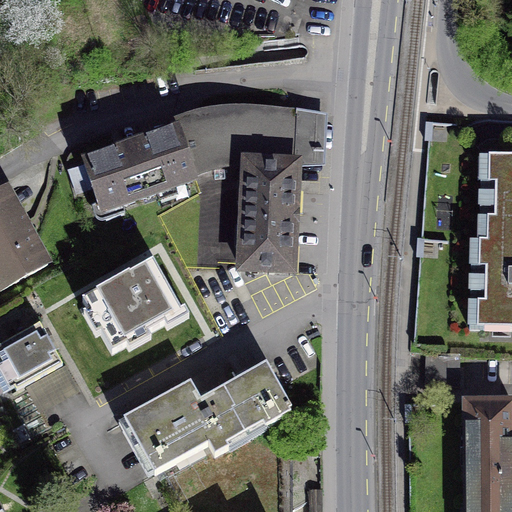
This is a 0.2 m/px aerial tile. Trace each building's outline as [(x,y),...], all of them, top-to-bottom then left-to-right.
[(296,166),(299,112),(250,110),(223,111),(198,116),(174,123),(178,134),(179,133),(195,177),(221,169),(247,166),(241,271),(292,273),(294,213),(297,166),(296,166)] [(195,177),(179,133),(178,134),(85,166),(101,213),(196,181),(195,177)] [(489,249),(511,249),(511,166),(491,166),(490,194),(498,194),(498,224),(489,224),(489,249)] [(0,291),(47,265),(7,195),(0,199),(0,291)] [(511,249),(489,249),(478,249),(477,275),(486,275),(485,310),(476,309),(475,336),(511,336),(511,249)] [(153,264),(83,302),(112,354),(182,315),(153,264)] [(40,325),(0,347),(0,362),(2,366),(0,367),(0,388),(3,394),(14,388),(17,392),(63,366),(40,325)] [(462,358),(426,357),(425,389),(462,390),(462,358)] [(265,369),(222,392),(246,437),(285,416),(289,414),(265,369)] [(218,451),(246,437),(222,392),(194,406),(185,390),(123,423),(150,475),(161,470),(213,442),(218,451)] [(511,409),(463,410),(464,492),(511,491),(511,409)] [(291,427),(285,416),(246,437),(218,451),(213,442),(161,470),(183,511),(289,511),(291,511),(291,475),(280,454),(291,446),(291,427)] [(322,511),(321,457),(310,456),(311,511),(322,511)] [(511,511),(511,491),(464,492),(463,511),(511,511)]
